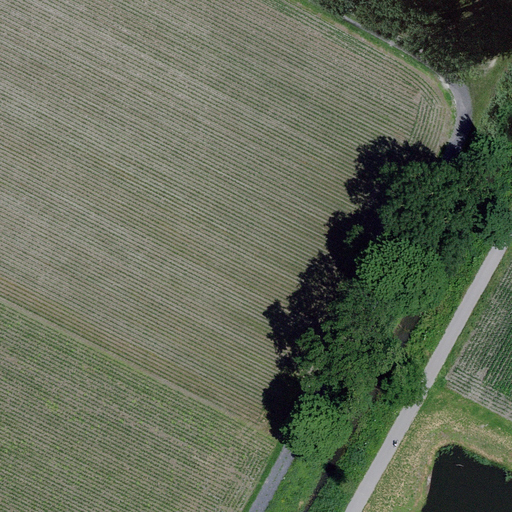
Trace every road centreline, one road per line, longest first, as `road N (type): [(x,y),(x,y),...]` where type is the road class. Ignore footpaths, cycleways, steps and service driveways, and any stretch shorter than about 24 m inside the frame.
road 1 (track): [(253,511),(463,133),(453,79),(322,0)]
road 2 (track): [(511,229),(355,511)]
